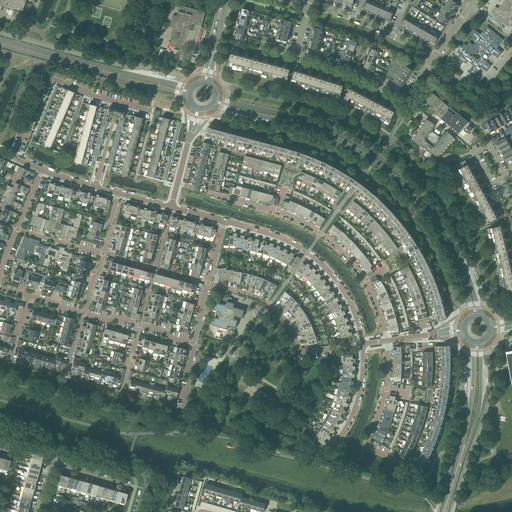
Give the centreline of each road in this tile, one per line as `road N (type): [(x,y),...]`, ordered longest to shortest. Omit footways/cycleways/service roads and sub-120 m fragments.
road 1 (tertiary): [(481,317),(458,251),(395,169),(317,123),(215,97)]
road 2 (tertiary): [(212,104),(330,135),(391,175),(451,255),(471,317)]
road 3 (residential): [(442,320),(410,242),(368,194),(298,154),(210,131)]
road 4 (tertiary): [(193,87),(0,38)]
road 5 (residential): [(363,344),(346,295),(307,252),(224,222)]
road 6 (tertiary): [(0,46),(189,95)]
road 7 (residential): [(386,455),(416,472),(420,465),(443,401),(446,345)]
road 8 (tertiary): [(458,465),(478,411),(482,340)]
road 9 (residential): [(138,511),(144,475),(57,447)]
road 10 (tertiary): [(473,341),(458,465)]
road 11 (residential): [(300,352),(271,304),(208,282)]
road 12 (residential): [(407,96),(296,54)]
